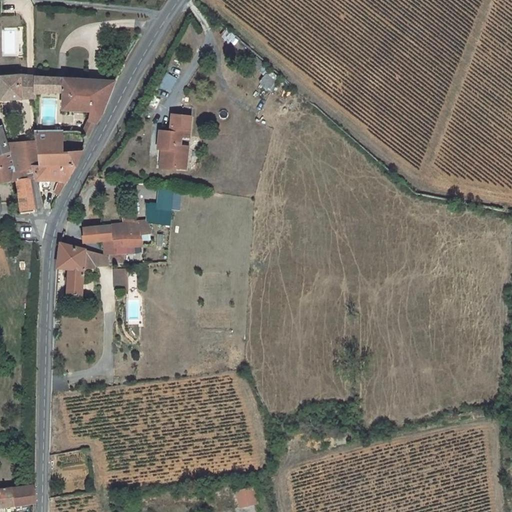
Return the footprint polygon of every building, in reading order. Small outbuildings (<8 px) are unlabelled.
[(259,65),(263,60),(252,51),(248,55),(259,65)] [(37,74),(0,70),(0,95),(39,98),(38,91),(37,74)] [(171,91),(178,78),(167,72),(160,86),(171,91)] [(113,88),(113,80),(37,74),(38,91),(66,93),(66,110),(95,112),(93,120),(100,122),(113,88)] [(269,90),(275,83),(266,75),(261,82),(269,90)] [(189,136),(192,117),(173,114),(170,132),(159,131),(157,147),(165,148),(162,167),(175,169),(175,167),(183,168),(186,147),(179,146),(181,135),(189,136)] [(0,180),(12,179),(13,163),(11,142),(9,135),(8,129),(0,130),(0,180)] [(39,139),(40,164),(81,164),(86,148),(63,147),(64,131),(39,130),(39,139)] [(9,135),(11,142),(27,140),(25,132),(9,135)] [(30,175),(35,174),(33,163),(40,164),(39,139),(27,140),(11,142),(13,163),(12,179),(14,179),(30,176),(30,175)] [(81,164),(40,164),(33,163),(35,174),(36,179),(70,180),(81,164)] [(34,210),(30,176),(14,179),(19,210),(34,210)] [(61,194),(64,183),(58,182),(55,193),(61,194)] [(156,208),(181,210),(182,191),(158,189),(156,208)] [(149,220),(158,220),(159,206),(149,206),(149,220)] [(120,264),(129,263),(127,245),(144,243),(143,230),(136,231),(135,222),(84,227),(84,239),(117,236),(120,264)] [(85,273),(85,249),(85,245),(60,243),(59,268),(69,268),(69,295),(84,294),(85,273)] [(97,266),(97,264),(97,261),(105,263),(110,262),(112,263),(111,262),(111,254),(85,249),(85,273),(89,273),(89,265),(97,266)] [(112,268),(113,287),(129,286),(128,267),(112,268)] [(0,488),(0,505),(34,503),(35,486),(0,488)] [(257,505),(255,487),(236,490),(239,507),(257,505)]
